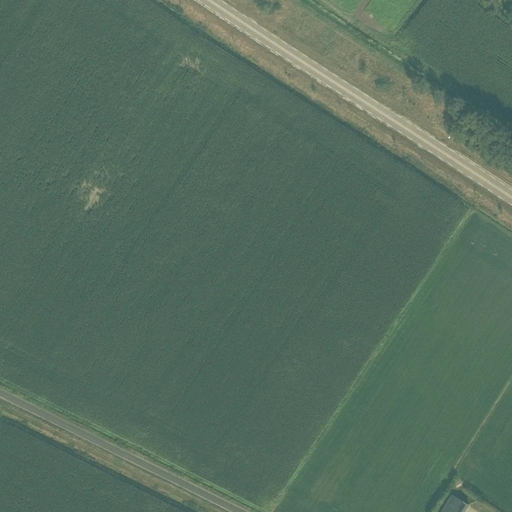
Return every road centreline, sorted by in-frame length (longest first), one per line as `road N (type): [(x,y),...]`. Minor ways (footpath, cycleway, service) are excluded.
road 1 (primary): [(204,0),(511,199)]
road 2 (unclassified): [(211,511),(0,405)]
